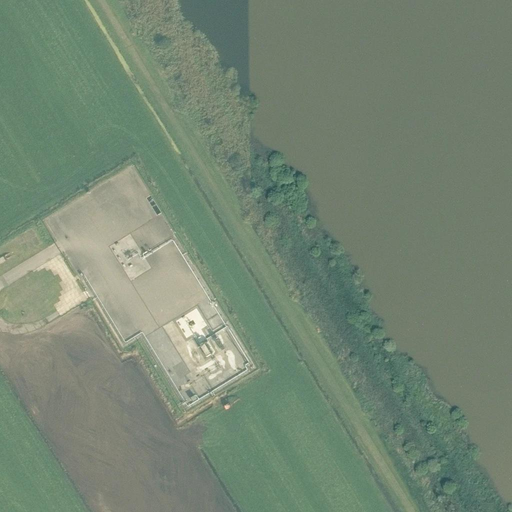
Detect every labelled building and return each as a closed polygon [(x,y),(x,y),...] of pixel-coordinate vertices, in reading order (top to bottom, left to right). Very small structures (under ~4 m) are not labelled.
[(114,241),(134,275),(154,263),(134,229),(114,241)] [(156,257),(156,270),(136,270),(135,285),(142,286),(141,295),(174,295),(174,280),(180,280),(180,266),(175,266),(175,258),(156,257)] [(181,297),(178,297),(177,314),(189,309),(189,296),(193,304),(200,302),(200,287),(204,297),(209,295),(209,289),(206,289),(206,287),(201,275),(195,277),(192,270),(186,272),(186,271),(182,273),(189,273),(189,280),(196,280),(189,283),(189,296),(184,296),(181,297)] [(202,301),(188,308),(203,334),(216,327),(202,301)] [(208,351),(215,347),(210,338),(203,342),(208,351)] [(188,358),(173,365),(180,380),(183,379),(182,375),(194,369),(188,358)] [(212,371),(216,382),(225,379),(221,367),(212,371)] [(208,371),(194,380),(202,394),(217,386),(208,371)]
